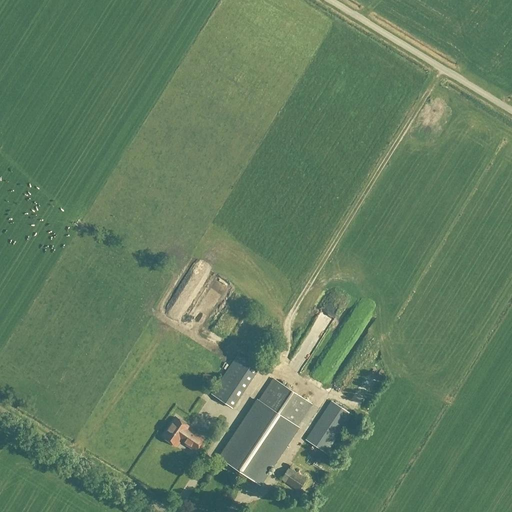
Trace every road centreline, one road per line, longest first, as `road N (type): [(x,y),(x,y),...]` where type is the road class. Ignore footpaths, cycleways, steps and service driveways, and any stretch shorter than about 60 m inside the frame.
road 1 (track): [(284,373),(286,321),(442,69)]
road 2 (unclassified): [(511,112),(327,0)]
road 3 (unclassified): [(165,511),(0,407)]
